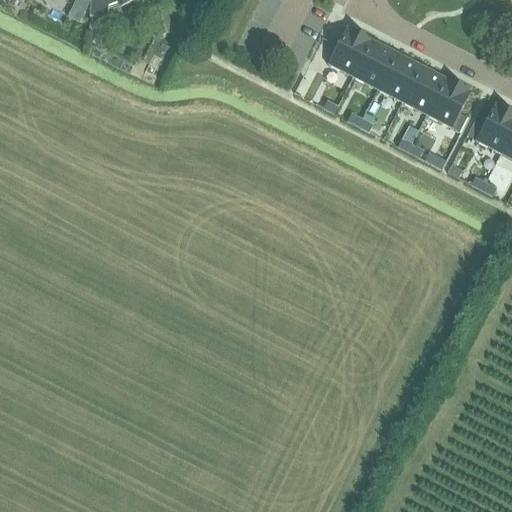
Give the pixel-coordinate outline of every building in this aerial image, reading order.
[(89,0),(89,19),(107,20),(107,9),(118,5),(119,9),(146,0),(89,0)] [(149,15),(157,40),(173,35),(165,10),(149,15)] [(371,44),(346,30),(327,67),(352,81),(371,44)] [(396,56),(371,44),(352,81),(377,93),(396,56)] [(420,69),(396,56),(377,93),(401,106),(420,69)] [(445,82),(420,69),(401,106),(426,119),(445,82)] [(470,95),(445,82),(426,119),(451,132),(470,95)] [(337,110),(326,104),(323,111),(333,117),(337,110)] [(511,133),(511,116),(494,107),(482,129),(475,143),(474,144),(500,157),(511,133)] [(361,123),(351,117),(347,124),(358,130),(361,123)] [(372,128),(361,123),(358,130),(368,135),(372,128)] [(473,125),(466,138),(475,143),(482,129),(473,125)] [(511,133),(500,157),(511,163),(511,133)] [(410,148),(400,142),(396,150),(407,155),(410,148)] [(421,154),(410,148),(407,155),(417,161),(421,154)] [(485,187),(474,181),(470,188),(481,194),(485,187)] [(495,192),(485,187),(481,194),(492,199),(495,192)]
